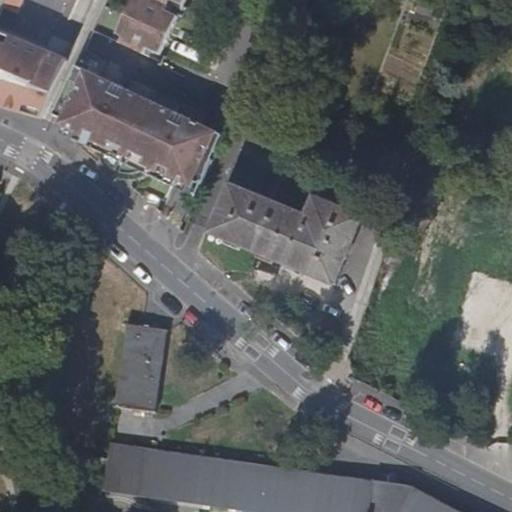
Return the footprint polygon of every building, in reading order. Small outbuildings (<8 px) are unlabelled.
[(147,0),(148,0),(144,1),(139,4),(126,34),(133,37),(131,42),(152,51),(154,46),(168,51),(169,46),(179,25),(181,20),(166,14),(171,0),(187,0),(188,0),(147,0)] [(345,0),(317,0),(316,3),(340,13),(345,0)] [(0,105),(42,117),(69,57),(0,27),(0,105)] [(83,56),(54,122),(62,126),(61,134),(79,141),(113,70),(83,56)] [(173,189),(176,182),(200,127),(205,116),(127,81),(129,77),(113,70),(79,141),(77,147),(124,168),(173,189)] [(297,107),(304,88),(285,80),(278,99),(297,107)] [(197,183),(203,185),(223,136),(200,127),(176,182),(190,188),(194,184),(197,183)] [(349,141),(341,162),(375,174),(382,152),(349,141)] [(158,208),(164,195),(144,186),(140,195),(156,207),(158,208)] [(297,214),(273,205),(274,201),(264,197),(263,201),(228,187),(212,229),(209,235),(278,262),(297,214)] [(304,217),(297,214),(278,262),(340,287),(366,214),(314,193),(304,217)] [(152,413),(165,331),(129,326),(117,408),(137,411),(152,413)] [(457,511),(407,486),(129,446),(112,444),(106,489),(258,511),(457,511)] [(64,511),(68,504),(70,498),(46,487),(34,511),(64,511)]
